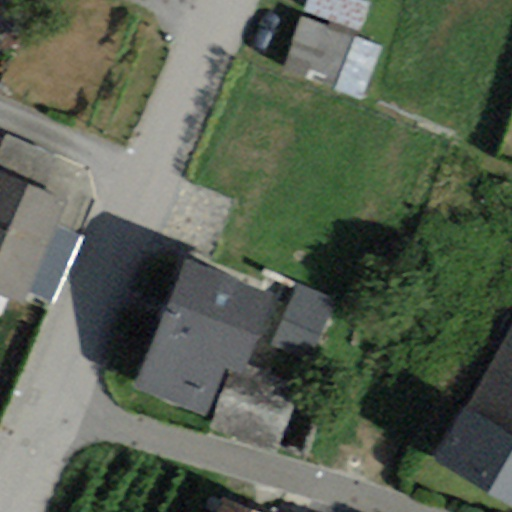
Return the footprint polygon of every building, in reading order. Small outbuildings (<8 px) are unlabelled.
[(381,47),(299,17),(280,70),(362,99),(381,47)] [(6,137),(0,151),(0,177),(39,194),(54,157),(6,137)] [(55,224),(63,203),(39,194),(0,177),(0,295),(23,304),(27,294),(55,224)] [(55,224),(27,294),(53,304),(81,235),(55,224)] [(185,261),(133,388),(204,418),(226,368),(231,371),(239,375),(243,364),(270,299),(185,261)] [(307,361),(335,300),(299,283),(270,344),(307,361)] [(511,318),(462,413),(511,439),(511,318)] [(300,384),(243,364),(239,375),(231,371),(207,430),(276,451),(300,384)] [(511,501),(511,439),(462,413),(435,461),(511,501)] [(255,511),(224,499),(218,511),(255,511)]
